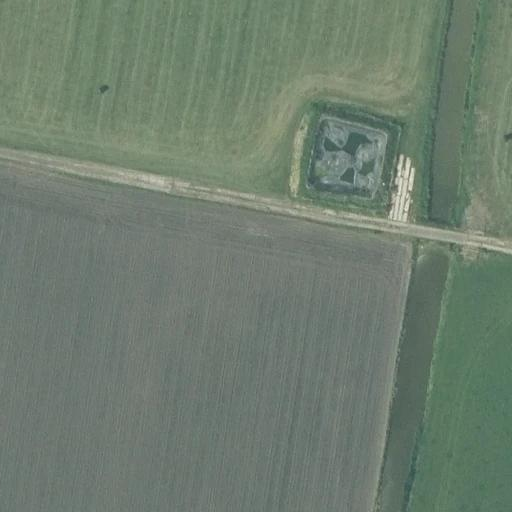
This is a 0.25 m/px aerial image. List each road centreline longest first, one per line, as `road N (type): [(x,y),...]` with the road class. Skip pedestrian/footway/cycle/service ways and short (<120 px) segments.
road 1 (track): [(511,249),(0,154)]
road 2 (track): [(428,0),(395,228)]
